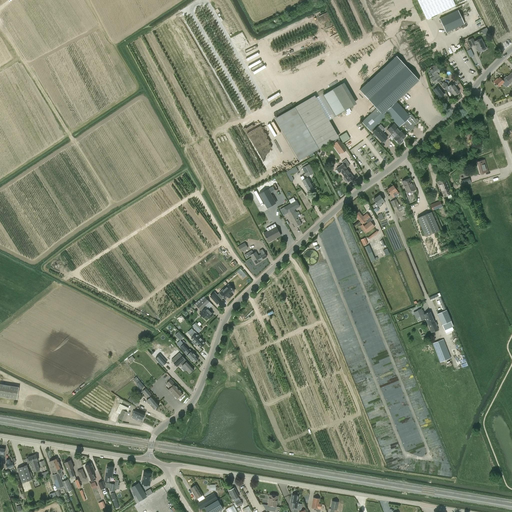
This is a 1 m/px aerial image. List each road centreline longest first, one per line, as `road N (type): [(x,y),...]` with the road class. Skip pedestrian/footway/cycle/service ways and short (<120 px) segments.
road 1 (unclassified): [(148,461),(153,437),(198,392),(232,307),(511,50)]
road 2 (track): [(507,487),(269,449),(251,395),(236,384),(220,386),(204,406),(191,404)]
road 3 (unclassified): [(461,511),(160,463)]
road 4 (track): [(287,255),(309,287),(379,469)]
road 5 (unclassified): [(148,461),(0,436)]
